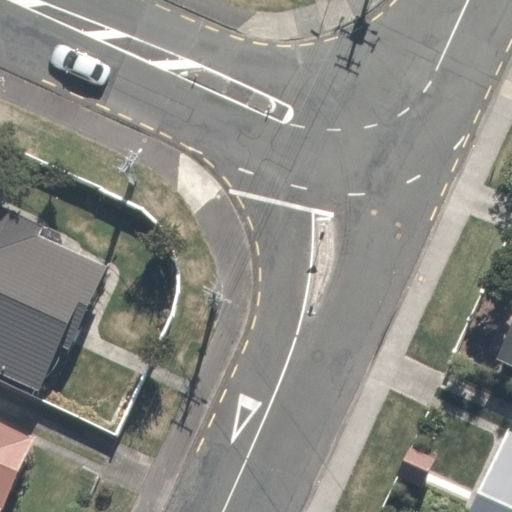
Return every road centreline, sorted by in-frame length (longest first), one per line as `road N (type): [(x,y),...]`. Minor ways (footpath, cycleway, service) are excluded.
road 1 (residential): [(218,511),(293,324),(316,205),(304,121)]
road 2 (residential): [(22,0),(304,121)]
road 3 (residential): [(304,121),(349,125),(401,108),(459,0)]
